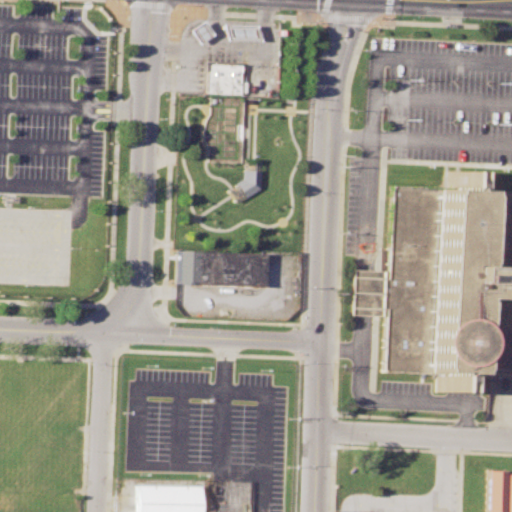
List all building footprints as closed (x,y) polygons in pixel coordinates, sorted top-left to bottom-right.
[(193,42),(207,33),(198,20),(184,29),(193,42)] [(216,23),(220,38),(256,40),(251,24),(216,23)] [(202,93),(236,94),(236,91),(243,92),(244,81),(238,81),(238,64),(203,62),(202,93)] [(258,163),(240,162),(240,180),(237,180),(237,192),(257,193),(258,163)] [(511,191),(387,185),(383,271),(367,271),(349,270),(348,314),(365,315),(381,315),(379,371),(511,378),(511,191)] [(174,282),(259,286),(260,254),(175,250),(174,282)] [(482,511),(511,511),(511,468),(485,467),(482,511)] [(249,480),(212,479),(210,511),(248,511),(248,506),(249,480)] [(132,511),(197,511),(198,486),(133,484),(132,511)]
